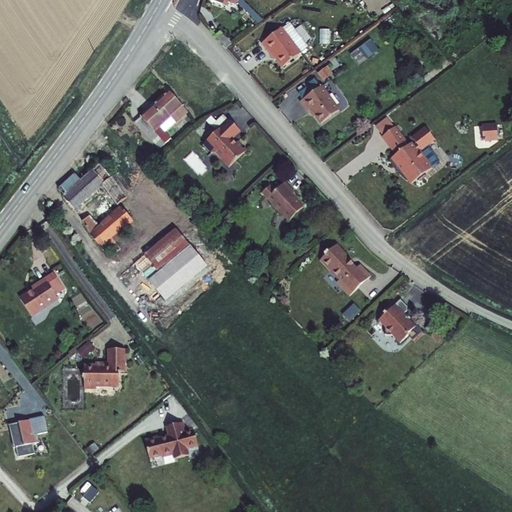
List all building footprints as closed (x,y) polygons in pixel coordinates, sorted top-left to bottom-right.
[(241,0),(266,21),(271,17),(249,0),(241,0)] [(293,21),(286,26),(290,31),(297,25),(293,21)] [(277,53),(287,66),(306,50),(305,50),(312,44),(297,25),(290,31),(286,26),(266,42),(276,54),(277,53)] [(223,32),(218,37),(229,48),(234,44),(223,32)] [(352,54),(361,65),(381,49),(372,38),(352,54)] [(325,80),(335,73),(329,65),(319,72),(325,80)] [(343,107),(326,83),(305,98),(313,110),(316,107),(325,120),(343,107)] [(173,91),(144,116),(166,140),(170,136),(167,133),(161,127),(174,116),(179,122),(191,112),(173,91)] [(211,121),(219,130),(231,118),(226,113),(219,119),(216,116),(211,121)] [(144,116),(139,121),(161,144),(166,140),(144,116)] [(161,127),(167,133),(179,122),(174,116),(161,127)] [(386,135),(398,126),(391,116),(379,125),(386,135)] [(243,129),(232,117),(231,118),(219,130),(206,142),(214,151),(218,151),(231,165),(249,148),(241,139),(238,141),(234,137),(243,129)] [(399,153),(393,158),(393,159),(393,160),(394,161),(395,162),(395,163),(396,165),(397,166),(398,167),(398,168),(399,169),(400,170),(401,171),(402,172),(403,173),(403,174),(404,175),(405,176),(406,177),(407,177),(408,178),(409,179),(410,180),(411,180),(412,179),(414,182),(435,167),(423,150),(438,138),(429,126),(415,137),(420,143),(417,145),(415,142),(412,144),(398,126),(386,135),(399,153)] [(484,127),(485,139),(496,130),(496,126),(484,127)] [(485,139),(485,142),(497,141),(496,130),(485,139)] [(170,136),(166,140),(172,146),(176,142),(170,136)] [(79,172),(62,187),(68,194),(66,195),(80,211),(86,206),(83,203),(103,185),(105,187),(107,186),(121,201),(129,194),(128,193),(114,176),(112,175),(102,164),(85,179),(79,172)] [(121,167),(112,175),(114,176),(128,193),(136,186),(121,167)] [(297,190),(287,180),(279,187),(274,182),(264,191),(275,201),(274,203),(283,212),(284,211),(291,218),(306,205),(295,192),(297,190)] [(114,237),(124,227),(129,233),(135,228),(130,222),(135,218),(124,205),(102,224),(93,214),(85,220),(92,233),(103,246),(114,237)] [(150,276),(167,296),(207,263),(192,245),(178,228),(138,262),(150,276)] [(122,247),(114,237),(103,246),(111,256),(122,247)] [(336,242),(320,257),(339,277),(338,279),(350,292),(370,273),(360,262),(357,266),(346,254),(347,253),(336,242)] [(150,276),(138,262),(123,274),(135,289),(150,276)] [(36,286),(30,290),(23,294),(34,312),(60,296),(58,292),(67,286),(57,270),(35,284),(36,286)] [(400,296),(387,309),(385,307),(382,310),(383,312),(378,316),(385,324),(385,331),(392,331),(399,339),(408,331),(407,330),(415,323),(403,311),(407,307),(407,304),(400,296)] [(355,303),(344,314),(351,322),(363,311),(355,303)] [(84,356),(97,349),(92,341),(80,349),(84,356)] [(97,362),(86,362),(85,384),(97,384),(97,382),(120,382),(120,369),(125,369),(125,346),(110,346),(110,359),(105,359),(105,362),(97,362)] [(30,416),(9,420),(14,444),(16,443),(18,453),(36,449),(34,439),(40,438),(38,430),(48,427),(45,411),(30,415),(30,416)] [(161,433),(148,436),(153,454),(165,451),(166,453),(176,450),(179,450),(180,455),(191,452),(189,445),(201,442),(197,426),(188,428),(186,419),(170,423),(172,432),(162,435),(161,433)]
